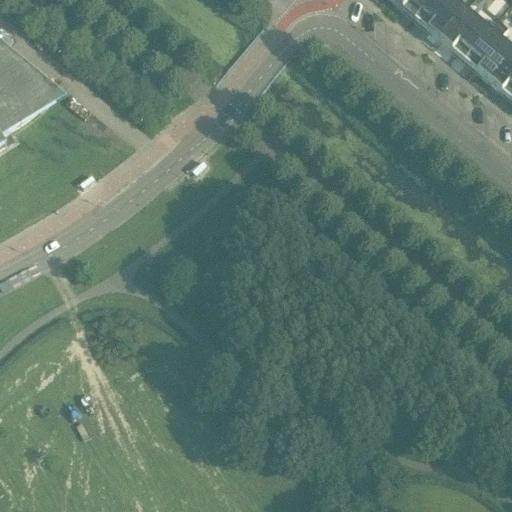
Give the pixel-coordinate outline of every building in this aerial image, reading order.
[(415,25),(435,0),(394,0),(390,5),(415,25)] [(440,46),(469,11),(455,0),(435,0),(415,25),(440,46)] [(464,66),(493,31),(469,11),(440,46),(464,66)] [(490,88),(511,61),(511,47),(503,40),(508,34),(498,25),(493,31),(464,66),(490,88)] [(0,153),(6,149),(1,141),(21,129),(31,122),(41,113),(49,103),(56,93),(0,45),(0,153)] [(511,106),(511,61),(490,88),(502,98),(511,106)]
